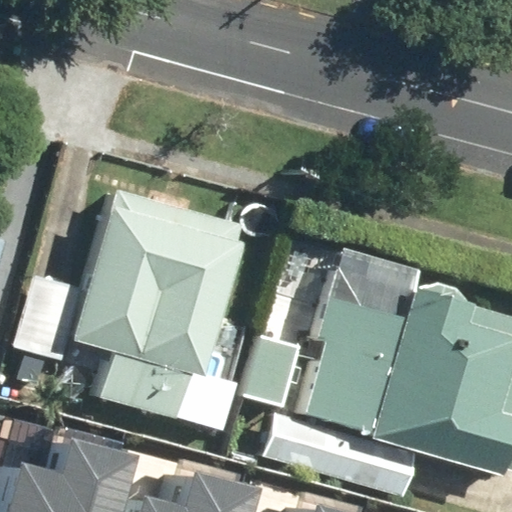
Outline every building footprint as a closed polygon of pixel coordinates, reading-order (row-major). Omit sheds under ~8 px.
[(223,241),(89,202),(49,338),(90,350),(77,396),(160,419),(173,372),(183,375),(223,241)] [(399,287),(316,262),(294,334),(303,337),(281,412),(485,474),(487,468),(502,473),(511,440),(511,424),(499,420),(511,379),(511,318),(450,300),(436,283),(421,278),(399,287)] [(278,344),(240,334),(225,397),(263,406),(278,344)] [(409,456),(254,411),(243,453),(397,497),(409,456)] [(0,466),(0,511),(91,511),(109,450),(39,430),(27,475),(0,466)] [(108,491),(101,511),(222,511),(232,479),(163,459),(150,504),(108,491)] [(348,511),(282,493),(276,511),(348,511)]
